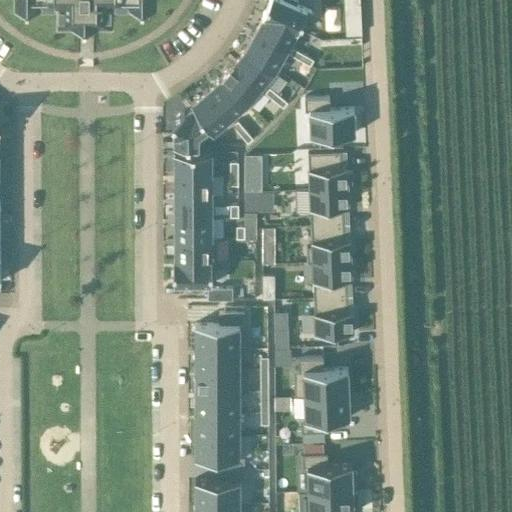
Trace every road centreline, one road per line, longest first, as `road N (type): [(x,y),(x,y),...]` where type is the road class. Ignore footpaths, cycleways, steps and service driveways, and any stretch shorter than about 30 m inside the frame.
road 1 (residential): [(373,0),(394,511)]
road 2 (residential): [(169,511),(168,348),(150,327),(148,85)]
road 3 (residential): [(26,84),(27,302),(6,342),(7,511)]
road 4 (residential): [(148,85),(161,85),(194,61),(236,0)]
road 5 (residential): [(26,84),(148,85)]
